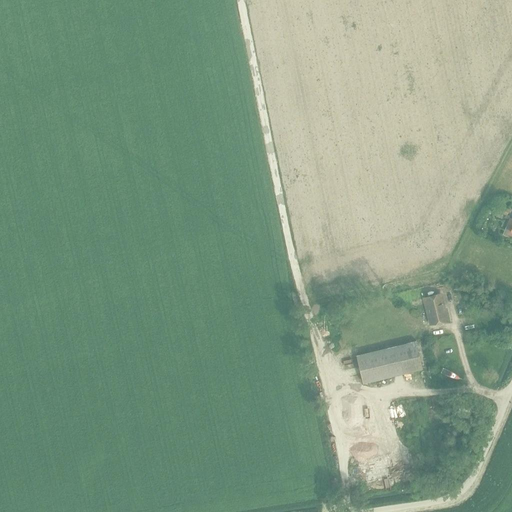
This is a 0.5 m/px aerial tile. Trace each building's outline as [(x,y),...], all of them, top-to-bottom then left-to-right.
[(499,205),(497,211),(507,215),(510,210),(499,205)] [(448,320),(448,317),(448,313),(446,312),(441,294),(425,298),(431,324),(440,322),(441,323),(445,322),(446,320),(448,320)] [(363,383),(423,369),(416,341),(357,356),(363,383)] [(353,439),(369,435),(361,398),(345,401),(353,439)] [(365,494),(397,487),(389,456),(358,463),(365,494)]
